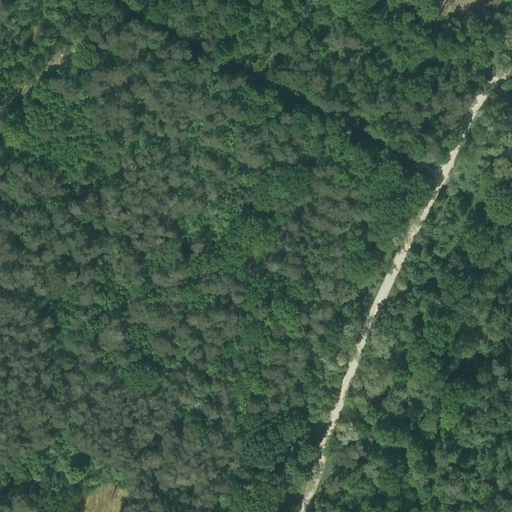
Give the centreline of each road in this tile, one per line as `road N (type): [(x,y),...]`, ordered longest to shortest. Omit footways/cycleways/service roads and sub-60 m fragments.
road 1 (unclassified): [(511,72),(477,104),(386,284),(299,511)]
road 2 (track): [(511,220),(123,0)]
road 3 (unknown): [(319,511),(344,425),(511,133)]
